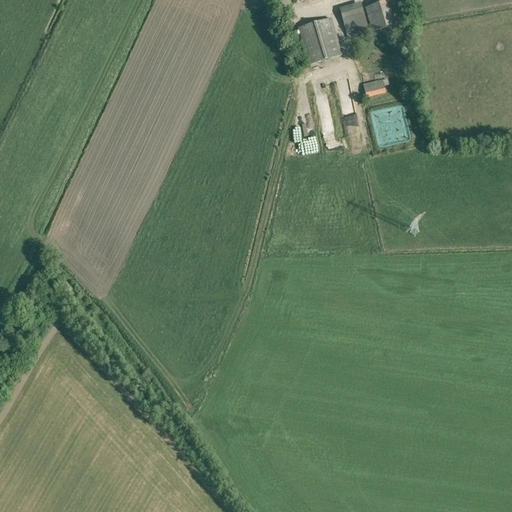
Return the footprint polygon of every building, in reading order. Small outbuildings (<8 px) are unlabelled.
[(372,32),(404,22),(396,0),(393,0),(365,9),(372,32)] [(363,10),(341,16),(347,35),(348,39),(361,35),(360,32),(368,29),(363,10)] [(342,56),(330,19),(298,29),(309,65),(342,56)] [(368,84),(363,85),(366,99),(385,94),(384,87),(389,85),(388,80),(382,81),(375,82),(368,84)] [(347,129),(359,128),(357,95),(346,95),(347,129)] [(305,116),(307,139),(317,139),(316,115),(305,116)] [(336,134),(336,116),(326,116),(326,134),(336,134)]
